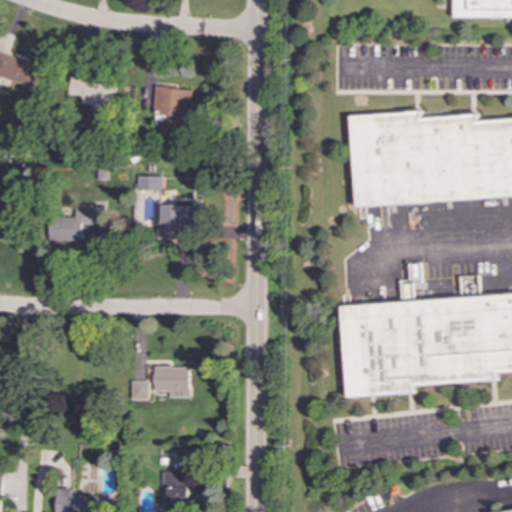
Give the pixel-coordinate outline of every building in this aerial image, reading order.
[(511,0),(455,0),(455,17),(511,17),(511,0)] [(0,64),(0,76),(33,87),(40,65),(4,53),(0,64)] [(82,104),(115,108),(118,84),(71,77),(69,94),(83,96),(82,104)] [(193,89),(157,88),(156,116),(167,116),(167,125),(192,125),(193,89)] [(358,207),(511,197),(511,118),(480,121),(480,114),(424,118),(423,111),(352,115),(358,207)] [(162,191),(163,176),(138,176),(137,190),(162,191)] [(195,226),(196,206),(159,205),(158,239),(176,239),(177,226),(195,226)] [(0,236),(7,237),(10,212),(0,210),(0,236)] [(511,295),(343,305),(348,397),(415,394),(414,385),(498,381),(498,373),(511,372),(511,295)] [(189,398),(190,368),(147,367),(147,382),(132,381),(132,400),(151,400),(151,391),(169,392),(169,397),(189,398)] [(167,489),(167,511),(188,511),(188,471),(162,471),(162,489),(167,489)] [(72,489),(57,488),(57,511),(98,511),(99,495),(72,495),(72,489)]
